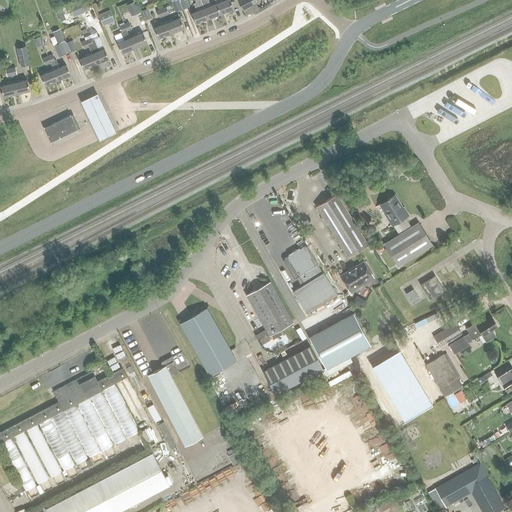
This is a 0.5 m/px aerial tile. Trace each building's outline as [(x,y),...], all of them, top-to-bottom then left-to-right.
[(82,0),(69,6),(74,17),(89,10),(84,0),(82,0)] [(170,0),(175,12),(181,9),(177,0),(170,0)] [(179,0),(180,1),(179,1),(182,10),(189,7),(186,0),(179,0)] [(207,19),(200,1),(199,0),(194,0),(196,3),(193,4),(196,11),(191,13),(195,23),(207,19)] [(207,0),(199,0),(200,1),(207,19),(219,14),(215,4),(210,6),(207,0)] [(214,0),(216,3),(215,4),(219,14),(233,9),(229,0),(224,0),(223,0),(214,0)] [(237,0),(243,11),(251,7),(256,4),(254,0),(237,0)] [(135,1),(126,5),(131,17),(141,12),(135,1)] [(60,22),(65,20),(59,5),(54,7),(60,22)] [(142,11),(145,20),(152,17),(148,9),(142,11)] [(98,15),(103,26),(114,21),(110,10),(98,15)] [(171,18),(166,20),(170,33),(183,28),(179,18),(172,21),(171,18)] [(170,33),(166,20),(165,20),(165,21),(159,23),(160,25),(154,28),(158,38),(170,33)] [(123,24),(126,30),(129,38),(133,48),(146,42),(142,32),(135,35),(132,27),(131,28),(128,22),(123,24)] [(129,38),(126,30),(123,24),(119,26),(122,32),(120,33),(123,40),(117,43),(121,53),(133,48),(129,38)] [(52,31),(57,43),(64,41),(59,29),(52,31)] [(34,39),(37,48),(43,46),(40,37),(34,39)] [(90,52),(95,64),(108,59),(103,48),(98,50),(94,39),(91,40),(90,38),(85,40),(88,46),(90,52)] [(66,43),(70,52),(76,49),(72,40),(66,43)] [(53,45),(58,57),(66,53),(61,42),(53,45)] [(16,48),(20,67),(30,65),(26,46),(16,48)] [(47,56),(45,52),(41,53),(43,58),(42,58),(45,64),(50,62),(47,56)] [(95,64),(90,52),(84,54),(85,56),(78,59),(83,69),(95,64)] [(65,64),(53,70),(57,80),(70,75),(65,64)] [(57,80),(53,70),(52,68),(46,70),(47,72),(40,75),(44,85),(57,80)] [(20,79),(13,81),(16,93),(29,90),(26,80),(20,81),(20,79)] [(16,93),(13,81),(6,83),(7,85),(0,86),(0,87),(2,97),(16,93)] [(95,97),(81,104),(98,142),(113,135),(95,97)] [(77,129),(70,115),(43,128),(50,142),(77,129)] [(316,207),(347,258),(368,245),(336,194),(316,207)] [(384,244),(398,266),(432,244),(418,223),(409,228),(402,218),(408,215),(403,208),(402,208),(394,196),(390,198),(389,197),(387,199),(388,199),(379,205),(399,235),(384,244)] [(292,291),(306,314),(337,295),(323,272),(322,273),(317,264),(307,247),(304,246),(300,248),(300,251),(290,257),(287,257),(284,259),(283,261),(294,279),(295,278),(301,286),(292,291)] [(355,266),(348,270),(349,272),(341,277),(350,291),(357,286),(359,286),(364,283),(364,282),(372,277),(363,262),(355,267),(355,266)] [(419,285),(429,299),(444,290),(434,275),(419,285)] [(269,282),(246,295),(269,336),(292,322),(269,282)] [(405,293),(407,296),(411,303),(419,299),(413,289),(405,293)] [(206,308),(180,323),(210,376),(236,361),(206,308)] [(353,313),(309,337),(326,369),(370,345),(353,313)] [(468,333),(449,345),(454,353),(468,345),(467,342),(472,339),(473,339),(482,334),(486,341),(493,337),(493,334),(490,330),(496,326),(491,318),(484,322),(484,321),(476,326),(475,323),(466,329),(468,333)] [(432,337),(436,343),(457,331),(453,324),(432,337)] [(263,372),(275,394),(323,369),(310,346),(263,372)] [(399,350),(371,366),(404,421),(432,405),(399,350)] [(425,365),(444,396),(461,386),(442,354),(425,365)] [(163,363),(165,366),(148,375),(185,446),(203,437),(171,377),(179,373),(171,358),(163,363)] [(511,368),(508,362),(494,371),(507,392),(511,388),(511,368)] [(58,402),(0,432),(0,444),(24,491),(36,485),(11,437),(12,436),(37,484),(48,478),(23,430),(25,429),(50,477),(62,471),(37,423),(38,423),(63,471),(74,465),(49,417),(51,416),(76,464),(87,458),(62,410),(63,409),(88,457),(100,451),(75,403),(77,402),(102,450),(113,444),(88,396),(89,396),(114,444),(126,438),(101,390),(102,389),(127,437),(139,431),(114,383),(109,375),(97,381),(92,371),(53,391),(58,402)] [(476,380),(479,386),(488,381),(486,379),(484,375),(476,380)] [(457,400),(464,396),(460,390),(454,394),(457,400)] [(127,402),(132,412),(144,407),(141,400),(145,399),(144,395),(127,402)] [(164,422),(157,425),(170,448),(176,445),(164,422)] [(238,451),(228,456),(232,465),(242,460),(238,451)] [(98,480),(44,509),(46,511),(116,511),(169,485),(168,484),(172,483),(168,475),(164,477),(152,452),(98,480)] [(507,458),(502,461),(508,469),(511,467),(507,458)] [(436,488),(444,503),(473,487),(487,511),(496,511),(504,508),(479,463),(436,488)] [(508,474),(502,478),(505,483),(511,479),(508,474)] [(389,511),(398,511),(391,499),(378,507),(380,511),(385,511),(388,510),(389,511)]
